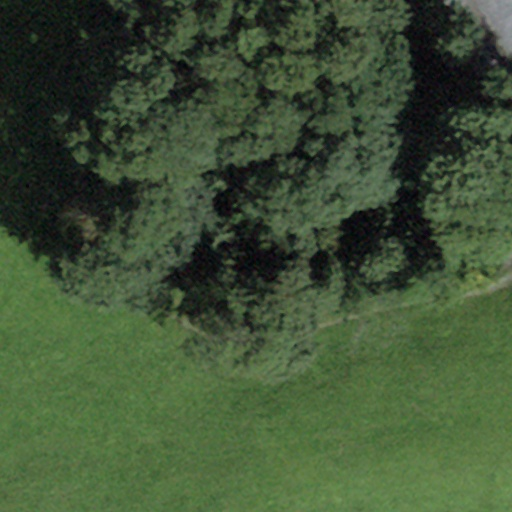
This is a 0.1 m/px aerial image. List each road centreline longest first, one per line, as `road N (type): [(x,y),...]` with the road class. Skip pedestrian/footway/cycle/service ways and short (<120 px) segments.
road 1 (track): [(511,269),(501,279),(330,321),(234,327),(190,317),(80,249),(71,211),(102,160),(140,0)]
road 2 (residential): [(511,120),(470,61),(442,0)]
